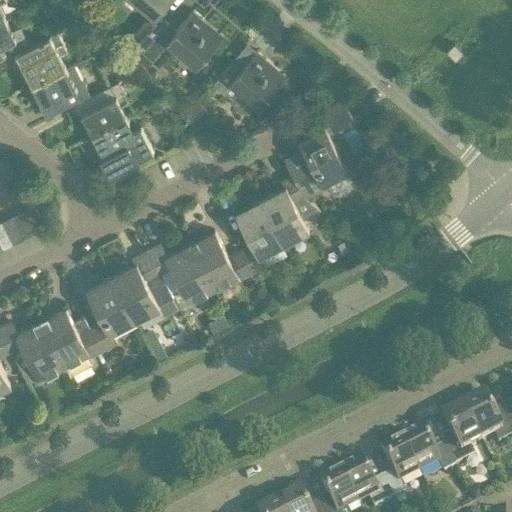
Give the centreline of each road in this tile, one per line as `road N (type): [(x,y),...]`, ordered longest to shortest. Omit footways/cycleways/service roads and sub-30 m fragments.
road 1 (tertiary): [(0,480),(339,305),(458,232),(502,192)]
road 2 (residential): [(228,496),(511,357)]
road 3 (residential): [(502,192),(282,0)]
road 4 (residential): [(115,216),(287,127)]
road 5 (residential): [(115,216),(0,123)]
road 6 (residential): [(0,273),(115,216)]
